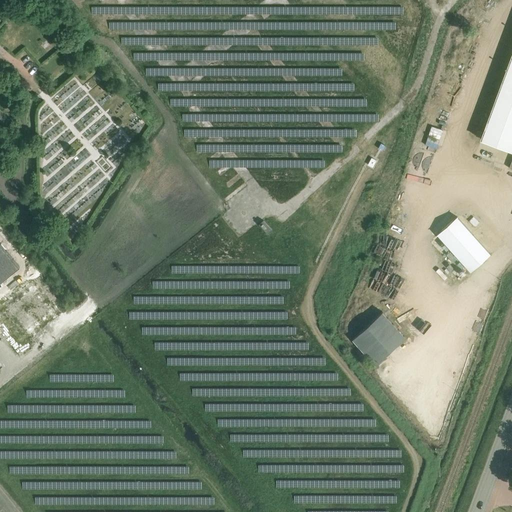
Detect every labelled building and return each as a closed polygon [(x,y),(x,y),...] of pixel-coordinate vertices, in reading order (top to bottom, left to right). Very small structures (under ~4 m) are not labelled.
[(10,2),(3,11),(9,16),(16,7),(10,2)] [(511,150),(511,57),(482,139),(511,150)] [(429,139),(440,142),(444,128),(433,125),(429,139)] [(437,234),(455,254),(453,256),(450,252),(446,255),(454,264),(460,259),(471,272),(490,254),(457,217),(437,234)] [(267,234),(272,230),(263,220),(259,224),(267,234)] [(0,282),(20,267),(0,242),(0,282)] [(57,313),(33,284),(0,310),(0,314),(22,341),(57,313)] [(375,364),(405,336),(383,312),(353,339),(375,364)]
